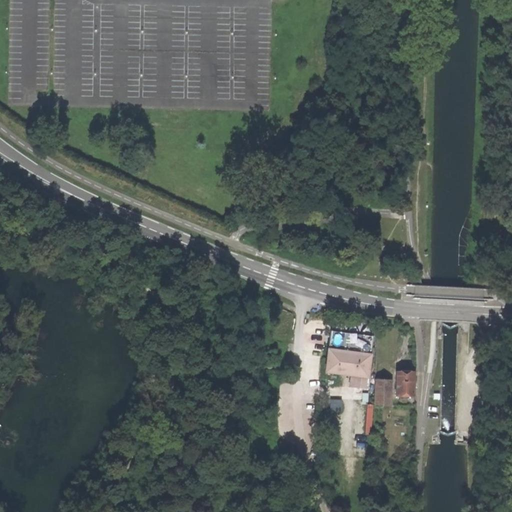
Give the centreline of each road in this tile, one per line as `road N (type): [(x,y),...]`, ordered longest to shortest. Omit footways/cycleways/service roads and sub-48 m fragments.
road 1 (track): [(505,315),(484,133),(489,0)]
road 2 (tertiary): [(63,191),(301,287)]
road 3 (unclassified): [(301,287),(299,418),(323,511)]
road 4 (tertiary): [(301,287),(406,310),(511,316)]
road 5 (track): [(505,315),(474,356),(475,433)]
